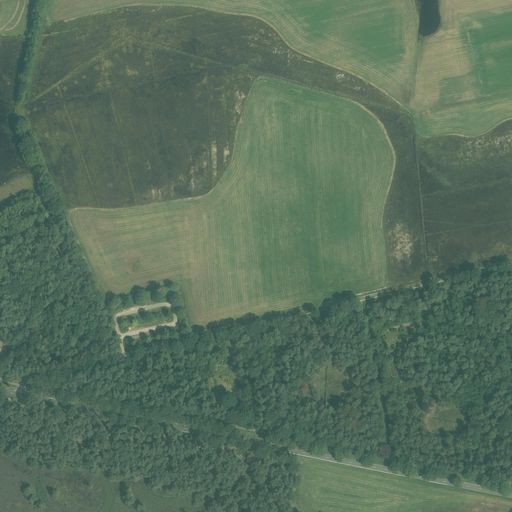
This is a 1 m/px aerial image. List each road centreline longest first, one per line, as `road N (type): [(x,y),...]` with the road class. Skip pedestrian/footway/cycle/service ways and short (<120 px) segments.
road 1 (secondary): [(511,495),(21,396)]
road 2 (track): [(359,299),(181,341)]
road 3 (track): [(511,262),(359,299)]
